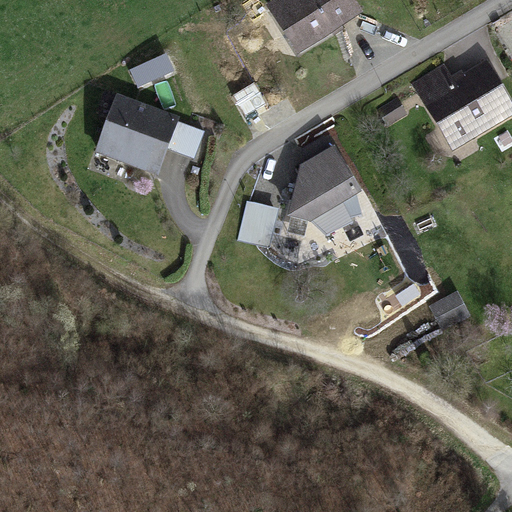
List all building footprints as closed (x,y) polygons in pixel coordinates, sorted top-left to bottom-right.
[(282,0),(270,7),(293,46),(352,12),(345,0),(294,0),(291,2),(290,0),(282,0)] [(438,75),(413,91),(453,152),(509,115),(480,70),(448,91),(438,75)] [(169,121),(111,99),(93,146),(152,168),(169,121)] [(390,108),(378,115),(384,126),(396,119),(390,108)] [(344,188),(324,155),(287,177),(277,212),(307,211),(344,188)]
